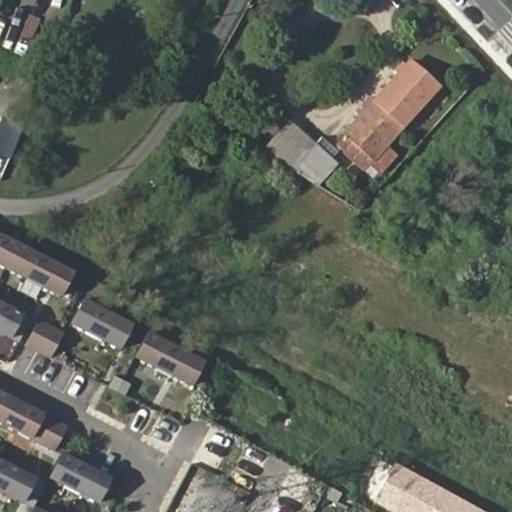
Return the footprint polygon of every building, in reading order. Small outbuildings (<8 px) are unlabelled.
[(363,117),(392,144),(439,89),(410,66),(363,117)] [(336,164),(315,147),(298,167),(318,186),(336,164)] [(0,269),(6,272),(23,239),(0,226),(0,269)] [(76,267),(23,239),(6,272),(58,300),(76,267)] [(78,298),(65,321),(120,351),(132,327),(78,298)] [(0,302),(0,332),(21,343),(33,320),(0,302)] [(41,321),(29,344),(54,357),(66,334),(41,321)] [(150,335),(137,359),(192,389),(205,365),(150,335)] [(82,379),(92,354),(80,349),(70,374),(82,379)] [(100,386),(113,358),(101,353),(88,381),(100,386)] [(134,384),(117,376),(111,388),(128,396),(134,384)] [(0,414),(10,396),(0,390),(0,414)] [(10,396),(0,414),(0,420),(57,451),(69,428),(10,396)] [(63,454),(51,477),(101,503),(113,480),(63,454)] [(47,485),(0,460),(0,491),(35,510),(35,509),(47,485)] [(406,505),(401,511),(472,511),(382,461),(376,472),(394,482),(388,494),(406,505)] [(336,490),(330,500),(339,505),(345,495),(336,490)]
